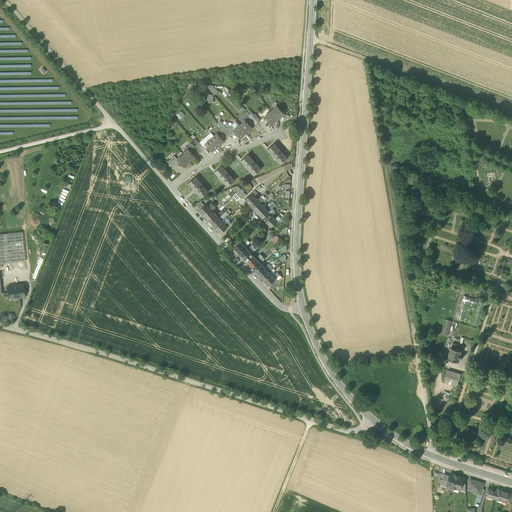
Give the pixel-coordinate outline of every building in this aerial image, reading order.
[(206,85),(213,95),(217,92),(210,82),(206,85)] [(277,106),(271,111),(278,119),(284,114),(277,106)] [(175,114),(179,119),(184,114),(180,110),(175,114)] [(272,124),(278,119),(271,111),(265,116),(272,124)] [(218,123),(225,131),(228,129),(227,129),(220,120),(218,123)] [(253,128),(249,123),(246,120),(245,120),(240,125),(247,133),(253,128)] [(210,130),(214,136),(217,133),(220,136),(222,134),(222,133),(223,133),(216,125),(210,130)] [(241,138),(247,133),(240,125),(234,130),(235,131),(241,138)] [(224,141),(220,136),(217,133),(214,136),(215,136),(212,139),(218,146),(224,141)] [(212,151),(218,146),(212,139),(208,141),(205,143),(212,151)] [(199,142),(197,144),(202,151),(205,148),(199,142)] [(186,147),(188,149),(191,152),(195,148),(193,147),(194,146),(191,143),(186,147)] [(267,149),(280,164),(287,158),(274,143),(267,149)] [(199,153),(202,151),(197,144),(194,146),(193,147),(195,148),(199,153)] [(195,156),(191,152),(188,149),(185,151),(186,152),(183,154),(189,162),(195,156)] [(183,167),(189,162),(183,154),(180,157),(179,157),(177,159),(176,159),(179,162),(183,167)] [(241,161),(254,175),(261,169),(248,154),(241,161)] [(167,162),(172,168),(179,162),(176,159),(177,159),(174,156),(167,162)] [(215,172),(228,187),(235,180),(222,166),(215,172)] [(189,183),(202,198),(208,192),(195,177),(189,183)] [(258,187),(252,193),(254,195),(260,190),(258,187)] [(240,189),(236,193),(232,189),(230,191),(232,194),(231,195),(233,196),(236,193),(240,198),(243,199),(247,196),(240,189)] [(249,204),(256,198),(255,196),(254,195),(252,193),(245,199),(249,204)] [(266,197),(260,202),(263,205),(269,199),(266,197)] [(254,208),(260,202),(258,200),(256,198),(249,204),(254,208)] [(195,204),(200,209),(204,205),(201,201),(195,204)] [(264,207),(263,205),(260,202),(254,208),(258,213),(264,207)] [(199,210),(203,214),(210,208),(212,210),(216,207),(212,203),(208,206),(206,204),(204,205),(200,209),(199,210)] [(262,217),(269,211),(266,209),(264,207),(258,213),(262,217)] [(215,213),(212,210),(210,208),(203,214),(208,219),(214,213),(215,213)] [(223,214),(219,218),(221,220),(228,213),(226,211),(225,212),(223,214)] [(273,216),(271,213),(269,211),(262,217),(266,222),(273,216)] [(212,224),(219,218),(216,215),(214,213),(208,219),(212,224)] [(271,227),(277,221),(275,218),(273,216),(266,222),(271,227)] [(223,222),(221,220),(219,218),(212,224),(216,228),(223,222)] [(221,233),(227,227),(225,225),(223,222),(216,228),(221,233)] [(0,234),(0,263),(25,261),(22,232),(0,234)] [(235,248),(239,253),(245,247),(243,244),(241,242),(235,248)] [(243,257),(250,251),(248,250),(245,247),(239,253),(243,257)] [(254,256),(251,253),(250,251),(243,257),(247,262),(254,256)] [(252,266),(258,260),(257,259),(254,256),(247,262),(252,266)] [(262,265),(260,262),(258,260),(252,266),(256,271),(262,265)] [(260,276),(267,270),(265,268),(262,265),(256,271),(260,276)] [(271,274),(268,271),(267,270),(260,276),(264,280),(271,274)] [(269,285),(275,279),(274,277),(271,274),(264,280),(269,285)] [(269,285),(271,288),(279,281),(276,278),(275,279),(269,285)] [(19,296),(19,297),(25,297),(23,285),(7,287),(9,296),(13,295),(13,297),(19,296)] [(472,324),(478,325),(485,301),(479,300),(479,301),(478,301),(478,300),(464,295),(457,319),(463,321),(469,301),(470,302),(464,321),(467,322),(473,302),(474,303),(468,322),(471,323),(477,303),(478,303),(472,324)] [(442,334),(447,335),(448,332),(451,321),(446,319),(442,334)] [(458,362),(458,361),(459,358),(462,359),(463,356),(460,355),(462,351),(461,351),(462,346),(459,345),(452,343),(451,348),(450,348),(447,359),(448,359),(448,358),(458,362)] [(446,377),(455,380),(457,373),(448,370),(446,377)] [(444,383),(457,387),(459,381),(455,380),(446,377),(444,383)] [(452,490),(453,488),(457,476),(450,473),(449,476),(447,483),(446,485),(447,486),(446,488),(452,490)] [(441,481),(447,483),(449,476),(444,474),(441,481)] [(464,478),(457,476),(453,488),(460,490),(460,489),(462,482),(464,478)] [(480,493),(482,488),(483,484),(474,482),(474,481),(470,479),(468,485),(470,486),(468,490),(475,492),(475,491),(480,493)] [(486,495),(495,498),(497,492),(491,490),(491,489),(488,488),(486,495)] [(495,499),(510,504),(511,498),(511,493),(498,489),(497,492),(495,498),(495,499)]
